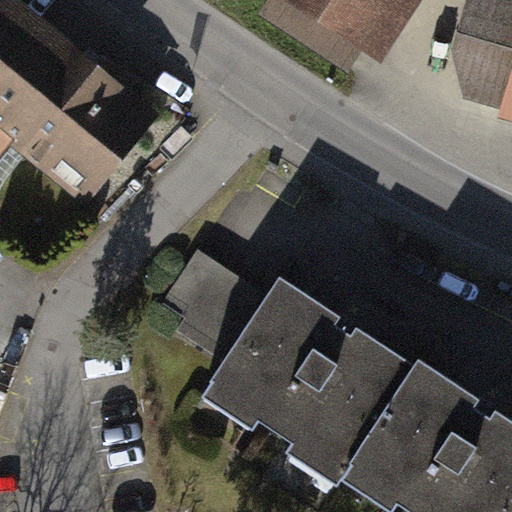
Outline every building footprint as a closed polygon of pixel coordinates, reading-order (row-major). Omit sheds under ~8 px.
[(140,110),(2,0),(0,0),(0,144),(68,199),(140,110)] [(261,0),(362,64),(402,0),(261,0)] [(511,0),(471,0),(451,96),(511,114),(511,0)] [(420,363),(284,282),(211,403),(346,484),(420,363)] [(511,511),(511,418),(420,363),(346,484),(392,511),(511,511)]
